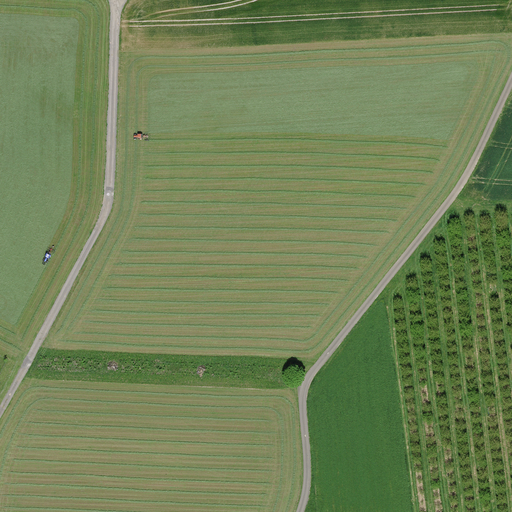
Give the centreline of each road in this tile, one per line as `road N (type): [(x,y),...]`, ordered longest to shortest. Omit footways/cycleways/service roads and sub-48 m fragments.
road 1 (unclassified): [(300,511),(305,381),(447,204),(511,80)]
road 2 (track): [(116,0),(108,209),(0,412)]
